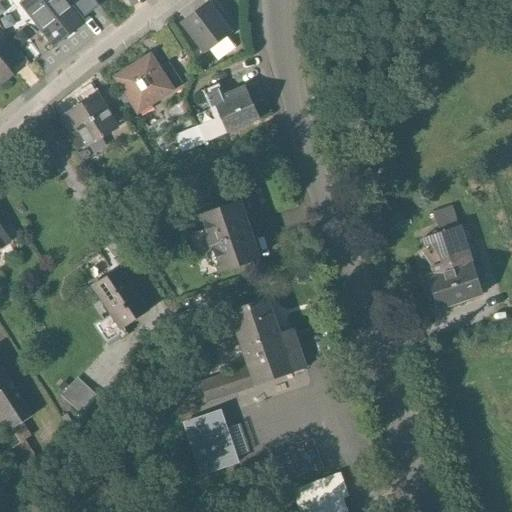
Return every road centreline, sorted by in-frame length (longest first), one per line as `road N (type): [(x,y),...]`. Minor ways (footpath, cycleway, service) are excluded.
road 1 (secondary): [(426,511),(307,163),(283,0)]
road 2 (unclassified): [(169,0),(0,132)]
road 3 (track): [(368,377),(237,471),(230,511)]
